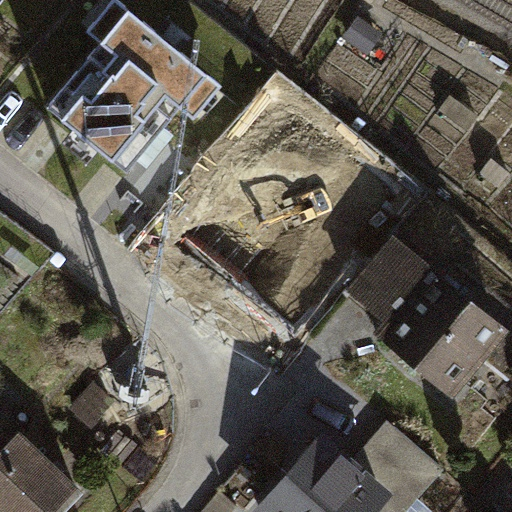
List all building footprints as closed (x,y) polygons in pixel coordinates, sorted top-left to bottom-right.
[(104,40),(50,105),(127,169),(181,104),(194,115),(221,83),(119,0),(111,0),(89,28),(104,40)] [(295,318),(334,252),(242,198),(203,265),(295,318)] [(429,274),(382,235),(366,254),(340,286),(387,324),(429,274)] [(387,324),(377,337),(440,388),(466,356),(492,325),(429,274),(387,324)] [(501,385),(511,372),(511,341),(492,325),(466,356),(501,385)] [(386,425),(347,469),(374,492),(372,493),(392,510),(432,465),(386,425)] [(11,433),(0,444),(0,511),(48,511),(43,507),(65,484),(11,433)] [(275,484),(252,510),(254,511),(355,511),(372,493),(374,492),(347,469),(314,440),(275,484)] [(214,491),(195,511),(220,511),(228,504),(214,491)]
